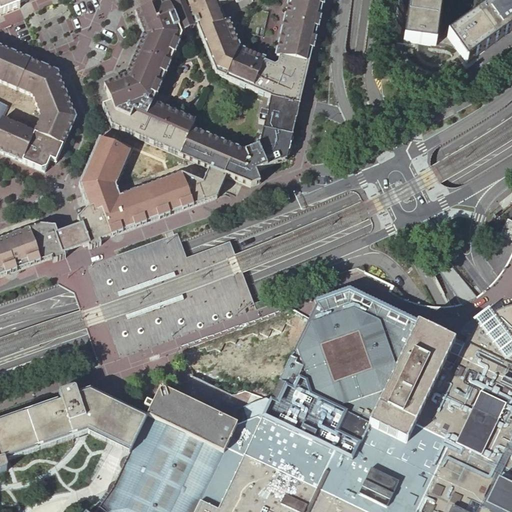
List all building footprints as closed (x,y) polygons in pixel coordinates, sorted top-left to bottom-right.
[(33,0),(0,0),(0,17),(20,9),(19,6),(33,0)] [(196,27),(185,0),(178,0),(173,2),(184,32),(196,27)] [(226,80),(239,50),(238,50),(227,22),(224,23),(218,7),(234,0),(235,3),(244,0),(185,0),(196,27),(215,74),(215,75),(226,80)] [(264,64),(264,61),(239,50),(226,80),(263,96),(269,99),(271,100),(299,106),(323,0),(289,0),(276,58),(279,59),(277,66),(274,68),(264,64)] [(395,0),(390,40),(403,42),(435,47),(441,0),(395,0)] [(511,0),(499,0),(488,9),(447,38),(466,64),(471,71),(488,64),(490,63),(491,63),(511,47),(511,0)] [(180,33),(184,32),(173,2),(168,4),(167,2),(135,15),(144,37),(137,54),(126,78),(158,92),(182,38),(180,33)] [(0,103),(8,108),(0,124),(0,153),(45,173),(50,161),(56,164),(59,155),(74,123),(75,120),(72,112),(69,104),(66,97),(64,90),(57,74),(0,49),(0,103)] [(102,107),(110,128),(180,158),(189,137),(191,130),(195,122),(157,106),(153,104),(158,92),(126,78),(104,87),(110,104),(102,107)] [(271,100),(269,99),(266,114),(262,113),(259,125),(263,126),(262,131),(292,138),(299,106),(271,100)] [(0,103),(0,124),(8,108),(0,103)] [(272,167),(287,161),(292,138),(262,131),(258,149),(244,153),(191,130),(189,137),(262,171),(272,167)] [(180,158),(208,171),(227,178),(248,187),(253,173),(256,173),(262,171),(189,137),(180,158)] [(227,178),(208,171),(203,185),(181,176),(120,198),(116,187),(130,154),(104,142),(98,140),(82,176),(80,182),(80,183),(79,186),(84,200),(83,201),(86,210),(76,220),(79,228),(75,229),(82,249),(86,248),(88,252),(100,247),(98,243),(110,239),(218,199),(227,178)] [(248,187),(248,188),(252,189),(261,185),(259,179),(256,173),(253,173),(248,187)] [(39,228),(0,241),(0,278),(18,272),(51,260),(52,264),(64,260),(63,256),(68,254),(61,235),(57,236),(55,228),(39,228)] [(68,232),(61,235),(68,254),(75,251),(82,249),(75,229),(68,232)] [(449,356),(453,346),(392,317),(348,296),(316,307),(309,322),(273,398),(270,403),(269,406),(265,413),(262,420),(244,412),(244,413),(243,413),(241,416),(195,511),(511,511),(511,308),(508,309),(506,309),(505,310),(504,310),(502,311),(499,312),(496,314),(491,317),(487,311),(481,316),(473,322),(478,328),(477,329),(476,330),(474,331),(472,334),(470,337),(468,339),(467,341),(465,344),(463,348),(461,352),(459,356),(458,360),(449,356)] [(0,474),(8,471),(7,469),(5,464),(5,461),(88,433),(117,448),(129,453),(145,421),(133,416),(102,401),(89,394),(78,398),(75,390),(58,396),(60,402),(61,404),(40,411),(0,425),(0,474)] [(183,403),(184,401),(174,395),(172,399),(168,400),(165,393),(164,392),(163,392),(162,392),(161,392),(160,393),(159,394),(159,395),(161,402),(157,404),(154,402),(148,414),(147,417),(145,421),(129,453),(128,456),(125,461),(125,462),(122,460),(119,465),(122,467),(120,471),(113,486),(109,484),(107,489),(110,491),(99,510),(102,511),(188,511),(210,469),(219,449),(230,428),(222,424),(217,422),(219,417),(215,415),(206,411),(196,406),(195,409),(189,407),(183,403)] [(238,410),(243,413),(244,413),(244,412),(262,420),(265,413),(269,406),(270,403),(266,401),(265,401),(256,404),(252,405),(246,407),(238,410)] [(61,404),(60,402),(0,422),(0,425),(40,411),(61,404)] [(218,411),(215,415),(219,417),(225,420),(232,424),(236,414),(232,412),(220,406),(218,411)] [(106,445),(128,456),(129,453),(117,448),(88,433),(5,461),(5,464),(8,463),(11,462),(74,440),(81,438),(87,436),(106,445)]
